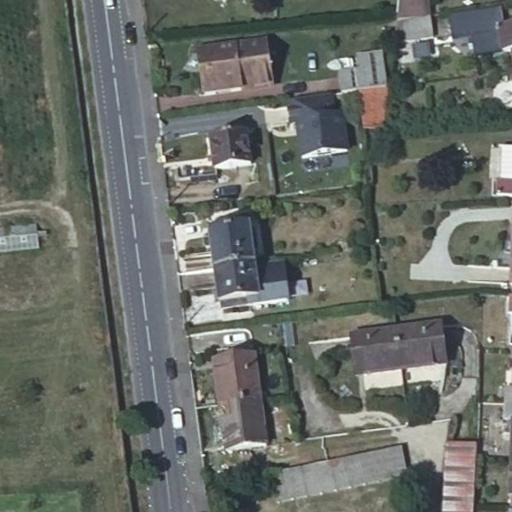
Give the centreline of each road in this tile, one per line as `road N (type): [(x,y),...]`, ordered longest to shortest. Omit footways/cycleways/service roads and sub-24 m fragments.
road 1 (residential): [(105,0),(170,511)]
road 2 (track): [(0,212),(69,197),(42,0)]
